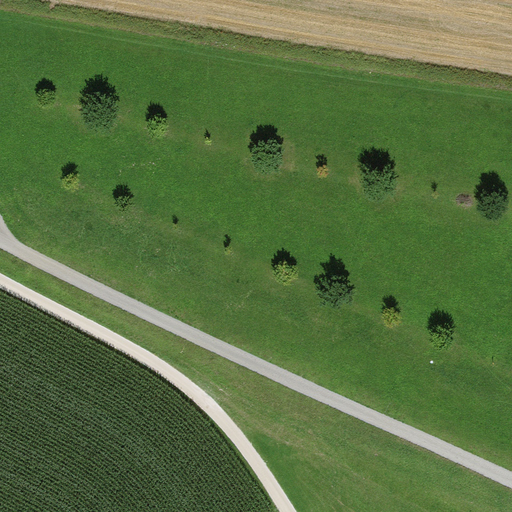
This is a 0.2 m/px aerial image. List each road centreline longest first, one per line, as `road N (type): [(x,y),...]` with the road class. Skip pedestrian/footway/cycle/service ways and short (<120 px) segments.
road 1 (track): [(511,480),(0,240)]
road 2 (track): [(0,282),(144,357),(200,397),(289,511)]
